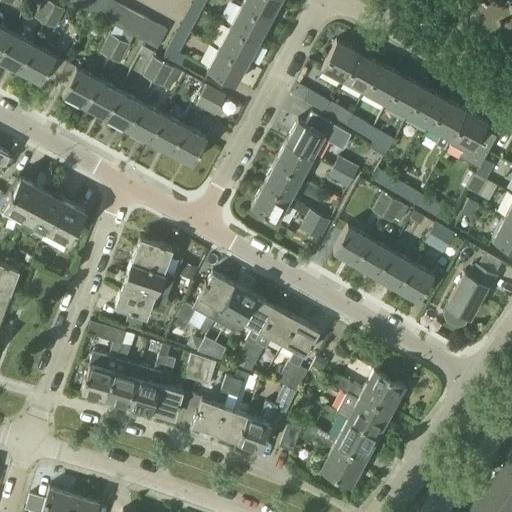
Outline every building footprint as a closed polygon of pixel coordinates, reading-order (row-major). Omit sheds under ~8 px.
[(44,20),(54,1),(52,0),(41,0),(34,15),(44,20)] [(83,0),(80,5),(81,6),(71,24),(80,28),(89,11),(95,0),(83,0)] [(95,0),(89,11),(99,16),(107,0),(95,0)] [(107,0),(99,16),(108,21),(119,1),(116,0),(107,0)] [(270,17),(278,0),(242,0),(242,2),(270,17)] [(54,26),(65,6),(54,1),(44,20),(54,26)] [(108,21),(118,26),(128,6),(119,1),(108,21)] [(201,8),(191,2),(183,17),(193,23),(201,8)] [(258,38),(270,17),(242,2),(230,23),(258,38)] [(118,26),(127,31),(138,11),(128,6),(118,26)] [(127,31),(136,36),(147,16),(138,11),(127,31)] [(136,36),(146,41),(156,21),(147,16),(136,36)] [(146,41),(156,47),(167,27),(156,21),(146,41)] [(0,49),(11,29),(0,23),(0,49)] [(246,60),(258,38),(230,23),(218,45),(246,60)] [(0,56),(19,67),(33,41),(11,29),(0,49),(0,56)] [(109,55),(120,36),(109,30),(99,50),(109,55)] [(186,35),(176,30),(168,44),(179,50),(186,35)] [(119,61),(130,42),(120,36),(109,55),(119,61)] [(342,77),(358,49),(336,37),(321,65),(342,77)] [(40,79),(54,53),(33,41),(19,67),(40,79)] [(143,44),(139,51),(147,56),(151,48),(143,44)] [(168,44),(162,54),(180,63),(186,53),(179,50),(168,44)] [(235,81),(246,60),(218,45),(207,66),(235,81)] [(364,89),(379,60),(358,49),(342,77),(364,89)] [(153,54),(142,73),(153,79),(163,59),(153,54)] [(163,59),(153,79),(163,84),(173,65),(163,59)] [(386,100),(401,72),(379,60),(364,89),(386,100)] [(84,102),(98,76),(77,64),(62,90),(84,102)] [(407,112),(423,84),(401,72),(386,100),(407,112)] [(106,114),(120,88),(98,76),(84,102),(106,114)] [(219,102),(225,92),(206,82),(201,92),(219,102)] [(429,124),(444,96),(423,84),(407,112),(429,124)] [(325,110),(331,99),(310,87),(303,98),(325,110)] [(127,125),(142,100),(120,88),(106,114),(127,125)] [(214,113),(219,102),(201,92),(195,102),(214,113)] [(448,141),(466,107),(444,96),(429,124),(441,130),(436,141),(445,146),(448,141)] [(346,123),(352,112),(331,99),(325,110),(346,123)] [(149,137),(163,111),(142,100),(127,125),(149,137)] [(484,156),(496,133),(484,126),(488,119),(466,107),(448,141),(462,149),(460,154),(478,164),(483,156),(484,156)] [(351,131),(311,108),(305,120),(299,116),(287,138),(313,152),(322,135),(343,146),(351,131)] [(171,149),(185,123),(163,111),(149,137),(171,149)] [(366,135),(373,124),(352,112),(346,123),(366,135)] [(192,161),(206,135),(185,123),(171,149),(192,161)] [(387,147),(394,136),(373,124),(366,135),(387,147)] [(301,174),(313,152),(287,138),(275,160),(301,174)] [(0,167),(9,151),(0,146),(0,167)] [(358,166),(359,164),(338,153),(333,163),(353,173),(357,166),(358,166)] [(494,162),(484,156),(483,156),(478,164),(475,171),(486,177),(494,162)] [(289,196),(301,174),(275,160),(263,181),(289,196)] [(353,173),(333,163),(327,174),(347,185),(358,166),(357,166),(353,173)] [(393,189),(400,178),(379,166),(372,177),(393,189)] [(478,192),(486,177),(475,171),(467,186),(478,192)] [(26,214),(42,184),(21,172),(4,202),(26,214)] [(414,201),(421,191),(400,178),(393,189),(414,201)] [(278,217),(289,196),(263,181),(251,203),(278,217)] [(26,214),(20,225),(30,231),(36,219),(47,225),(63,195),(42,184),(26,214)] [(381,214),(393,195),(382,189),(371,207),(381,214)] [(435,214),(442,203),(421,191),(414,201),(435,214)] [(69,237),(85,207),(63,195),(47,225),(69,237)] [(400,219),(409,205),(393,195),(381,214),(391,220),(394,215),(400,219)] [(471,217),(479,202),(468,195),(460,211),(471,217)] [(309,231),(320,212),(309,207),(299,226),(309,231)] [(319,237),(330,218),(320,212),(309,231),(319,237)] [(511,246),(511,218),(504,214),(492,236),(511,246)] [(435,219),(429,229),(449,241),(455,231),(435,219)] [(354,260),(370,234),(348,221),(333,247),(354,260)] [(429,229),(423,239),(443,251),(449,241),(429,229)] [(164,267),(172,244),(140,232),(131,255),(164,267)] [(376,272),(391,246),(370,234),(354,260),(376,272)] [(397,285),(413,259),(391,246),(376,272),(397,285)] [(166,294),(175,271),(164,267),(131,255),(123,278),(155,290),(166,294)] [(0,285),(9,289),(18,267),(0,259),(0,285)] [(419,297),(434,271),(413,259),(397,285),(419,297)] [(183,260),(179,272),(192,276),(196,264),(183,260)] [(498,272),(476,260),(469,272),(465,269),(443,310),(445,319),(457,325),(465,323),(480,295),(484,297),(498,272)] [(61,268),(58,275),(71,279),(75,268),(67,265),(61,268)] [(207,330),(234,281),(212,269),(193,304),(184,299),(172,321),(184,327),(195,308),(206,312),(199,325),(207,330)] [(123,278),(114,301),(146,313),(155,290),(123,278)] [(240,319),(255,292),(234,281),(207,330),(217,335),(229,313),(240,319)] [(0,311),(1,311),(9,289),(0,285),(0,311)] [(243,364),(276,303),(255,292),(240,319),(253,326),(234,361),(243,364)] [(283,340),(297,315),(276,303),(243,364),(251,367),(264,344),(265,344),(271,333),(283,340)] [(305,352),(319,327),(297,315),(283,340),(295,346),(277,378),(279,378),(296,387),(308,368),(299,362),(305,352)] [(105,393),(125,329),(92,318),(87,330),(113,339),(108,352),(93,348),(90,359),(89,359),(81,386),(105,393)] [(128,400),(139,362),(125,358),(135,332),(125,329),(105,393),(128,400)] [(197,348),(208,352),(214,340),(204,335),(197,348)] [(151,407),(167,353),(170,344),(162,341),(154,366),(162,369),(159,379),(137,373),(140,362),(139,362),(128,400),(151,407)] [(196,378),(204,355),(191,350),(183,374),(196,378)] [(175,414),(183,387),(168,382),(175,356),(167,353),(151,407),(175,414)] [(316,353),(311,363),(318,367),(323,357),(316,353)] [(209,382),(216,359),(204,355),(196,378),(209,382)] [(391,407),(405,381),(375,365),(363,386),(350,379),(345,389),(346,389),(347,389),(358,395),(361,391),(391,407)] [(345,389),(350,379),(337,372),(332,381),(345,389)] [(229,392),(234,376),(226,373),(220,389),(229,392)] [(237,394),(242,379),(234,376),(229,392),(237,394)] [(284,412),(290,398),(296,387),(279,378),(277,378),(284,382),(274,401),(265,398),(259,414),(247,410),(237,436),(261,445),(270,420),(279,424),(284,412)] [(378,431),(391,407),(361,391),(358,395),(358,396),(347,390),(336,409),(338,410),(347,415),(378,431)] [(215,428),(225,402),(201,393),(191,420),(215,428)] [(237,436),(247,410),(225,402),(215,428),(237,436)] [(347,416),(345,419),(336,435),(324,429),(319,438),(331,445),(334,440),(364,456),(378,431),(347,415),(347,416)] [(292,448),(302,424),(288,419),(279,443),(292,448)] [(319,438),(324,429),(310,421),(305,431),(319,438)] [(351,481),(364,456),(334,440),(331,445),(320,465),(351,481)] [(511,505),(511,467),(504,462),(486,487),(511,505)] [(66,511),(73,489),(49,482),(41,510),(40,511),(66,511)] [(467,511),(511,511),(511,505),(486,487),(468,511),(467,511)] [(93,511),(98,496),(73,489),(66,511),(93,511)]
